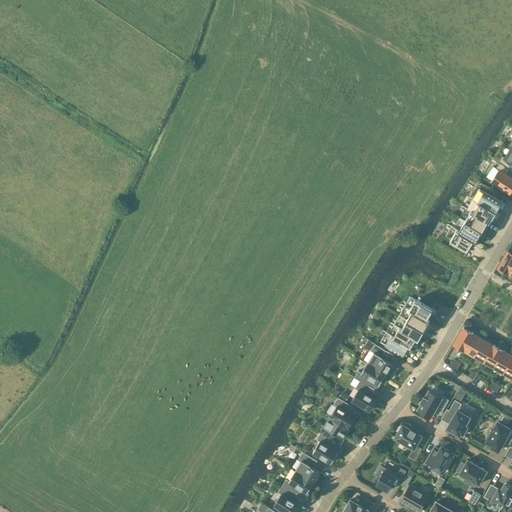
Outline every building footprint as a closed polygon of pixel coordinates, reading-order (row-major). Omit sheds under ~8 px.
[(498,161),(510,169),(511,168),(509,167),(511,163),(511,146),(509,145),(508,146),(511,147),(511,148),(506,157),(502,155),(498,161)] [(494,167),(487,177),(491,179),(510,192),(511,190),(511,177),(507,174),(510,169),(498,161),(500,162),(496,168),(494,167)] [(473,199),(496,212),(497,212),(496,211),(501,201),(479,188),(473,199)] [(465,207),(465,208),(491,222),(496,212),(473,199),(474,200),(468,209),(465,207)] [(459,217),(482,231),(488,221),(490,222),(491,222),(465,208),(459,217)] [(452,226),(451,226),(477,240),(482,231),(459,217),(454,227),(452,226)] [(476,241),(477,240),(451,226),(446,236),(468,249),(474,239),(476,241)] [(497,269),(503,272),(504,270),(509,273),(511,267),(511,252),(508,250),(497,269)] [(426,305),(410,296),(405,306),(427,319),(430,314),(433,309),(426,305)] [(430,320),(427,319),(405,306),(399,315),(418,326),(424,329),(427,324),(430,320)] [(418,326),(399,315),(394,324),(417,337),(419,339),(422,334),(424,329),(418,326)] [(417,337),(394,324),(389,333),(405,342),(409,345),(411,346),(414,341),(417,337)] [(464,327),(454,344),(464,350),(474,333),(464,327)] [(403,354),(406,349),(409,345),(405,342),(389,333),(386,332),(381,341),(396,350),(403,354)] [(484,339),(474,333),(464,350),(474,355),(484,339)] [(484,339),(474,355),(484,361),(494,344),(484,339)] [(374,352),(368,362),(386,373),(393,363),(390,361),(394,355),(386,350),(375,343),(371,350),(374,352)] [(504,350),(494,344),(484,361),(494,367),(504,350)] [(511,354),(504,350),(494,367),(504,372),(511,358),(511,354)] [(380,384),(386,373),(368,362),(362,372),(359,370),(354,377),(375,389),(370,385),(373,380),(380,384)] [(359,389),(353,399),(371,410),(377,399),(371,395),(375,389),(354,377),(360,380),(356,387),(359,389)] [(460,399),(465,390),(461,388),(455,396),(460,399)] [(442,398),(430,390),(426,396),(425,395),(421,401),(422,402),(417,410),(425,415),(426,414),(430,416),(436,408),(442,412),(449,401),(443,396),(442,398)] [(331,415),(349,427),(356,416),(349,412),(353,406),(338,396),(334,404),(337,405),(331,415)] [(456,414),(447,428),(460,436),(461,434),(463,435),(468,427),(466,425),(472,415),(460,408),(462,404),(455,400),(449,410),(456,414)] [(349,427),(331,415),(325,425),(322,424),(317,430),(336,441),(333,439),(336,433),(343,437),(349,427)] [(511,426),(510,428),(498,421),(493,430),(491,429),(486,437),(488,439),(487,441),(493,444),(492,447),(498,450),(504,441),(510,444),(511,439),(511,426)] [(411,429),(403,424),(395,437),(414,448),(409,456),(415,459),(421,448),(416,445),(422,435),(416,432),(416,431),(412,428),(411,429)] [(336,441),(317,430),(321,432),(317,439),(320,441),(313,451),(332,462),(338,451),(332,447),(336,441)] [(445,447),(442,446),(439,452),(434,449),(435,447),(426,462),(431,465),(443,472),(454,453),(452,451),(453,449),(446,445),(445,447)] [(295,470),(314,481),(320,471),(314,467),(318,460),(303,451),(298,458),(302,460),(295,470)] [(465,464),(462,462),(457,470),(461,472),(460,473),(466,477),(464,480),(472,485),(474,481),(479,484),(487,470),(468,459),(465,464)] [(401,467),(397,474),(386,467),(376,483),(383,487),(382,489),(386,491),(387,490),(388,490),(396,477),(401,479),(406,471),(401,467)] [(282,485),(297,494),(301,488),(307,492),(314,481),(295,470),(289,480),(286,478),(282,485)] [(403,481),(407,484),(412,477),(407,474),(403,481)] [(440,476),(436,483),(441,486),(445,479),(440,476)] [(489,488),(484,496),(507,509),(511,500),(511,485),(506,482),(502,490),(496,487),(494,490),(489,488)] [(276,504),(273,509),(277,511),(280,511),(283,509),(288,511),(295,511),(300,504),(293,500),(297,494),(282,485),(278,492),(281,493),(275,504),(276,504)] [(401,500),(419,511),(428,496),(410,485),(401,500)] [(474,490),(468,501),(475,505),(481,494),(474,490)] [(370,511),(372,511),(351,499),(348,504),(347,503),(341,511),(370,511)] [(454,511),(437,501),(430,511),(467,511),(461,508),(459,511),(454,511)]
